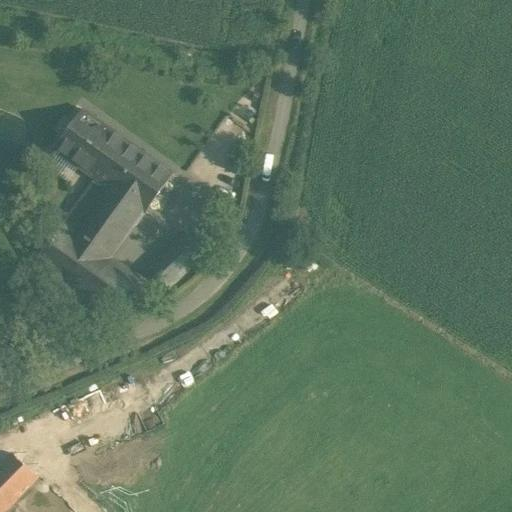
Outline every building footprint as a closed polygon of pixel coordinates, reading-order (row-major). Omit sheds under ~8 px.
[(173,175),(82,109),(53,150),(94,179),(143,215),(173,175)] [(143,215),(94,179),(62,224),(111,259),(143,215)] [(62,224),(34,263),(103,313),(138,279),(111,259),(62,224)] [(185,233),(148,269),(167,289),(204,252),(185,233)] [(0,466),(0,511),(2,511),(9,506),(37,477),(13,454),(0,466)] [(37,477),(9,506),(15,511),(74,511),(37,476),(37,477)]
